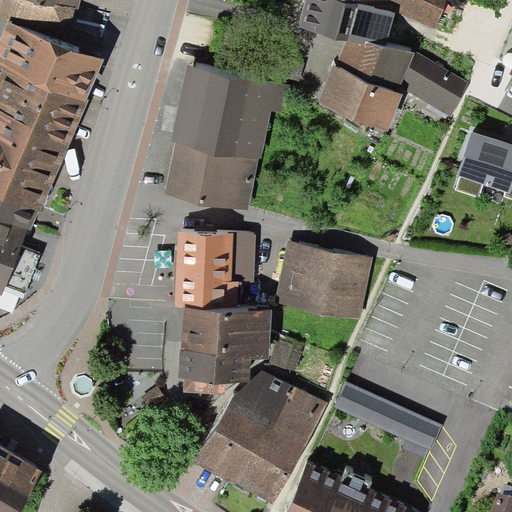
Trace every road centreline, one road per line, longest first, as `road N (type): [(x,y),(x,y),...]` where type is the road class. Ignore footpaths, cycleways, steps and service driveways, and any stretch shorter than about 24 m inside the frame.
road 1 (residential): [(118,199),(258,222),(511,282)]
road 2 (unclassified): [(7,384),(67,316),(118,199)]
road 3 (secondary): [(170,511),(7,384)]
road 4 (unclassified): [(118,199),(168,9)]
